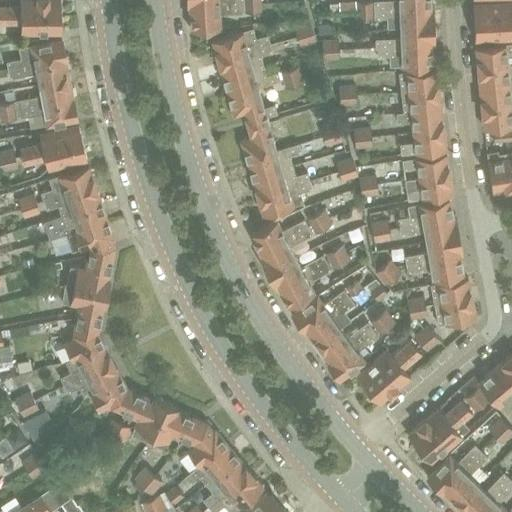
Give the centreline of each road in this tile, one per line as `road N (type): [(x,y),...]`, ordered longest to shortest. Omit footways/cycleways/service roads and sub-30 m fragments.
road 1 (primary): [(111,0),(143,163),(185,282),(249,385),(342,500)]
road 2 (primary): [(354,449),(268,338),(225,252),(185,141),(156,0)]
road 3 (residential): [(354,449),(488,339),(495,316),(479,227)]
road 4 (residential): [(453,0),(479,227)]
